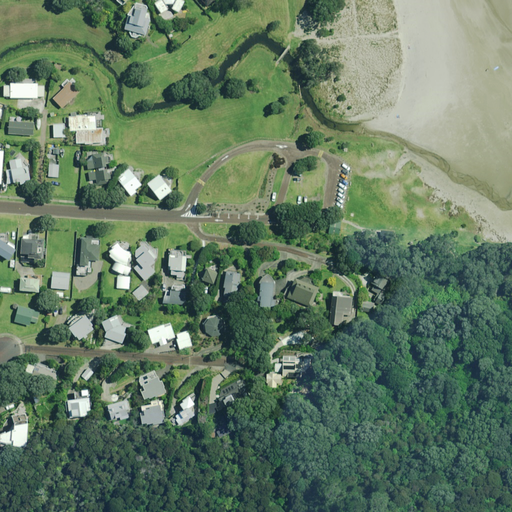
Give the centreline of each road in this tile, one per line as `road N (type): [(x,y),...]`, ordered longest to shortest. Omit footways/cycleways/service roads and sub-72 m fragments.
road 1 (residential): [(176,217),(231,152),(283,147),(328,155),(329,194),(318,220),(189,218)]
road 2 (residential): [(234,365),(9,348),(0,356)]
road 3 (residential): [(0,206),(176,217)]
road 4 (residential): [(334,265),(215,240),(189,218)]
